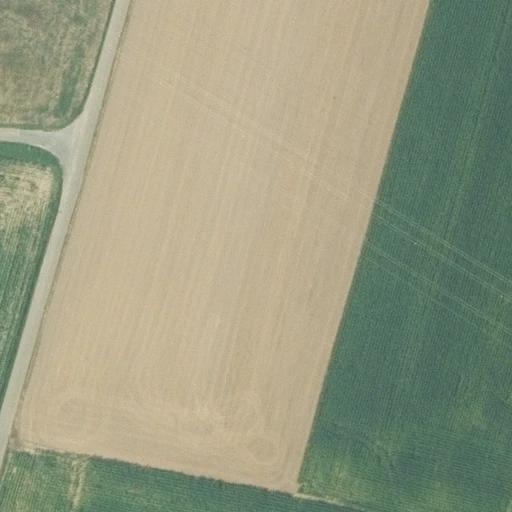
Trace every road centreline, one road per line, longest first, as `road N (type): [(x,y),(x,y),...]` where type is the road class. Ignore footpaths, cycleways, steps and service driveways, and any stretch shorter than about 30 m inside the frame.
road 1 (unclassified): [(88,143),(0,450)]
road 2 (unclassified): [(126,0),(88,143)]
